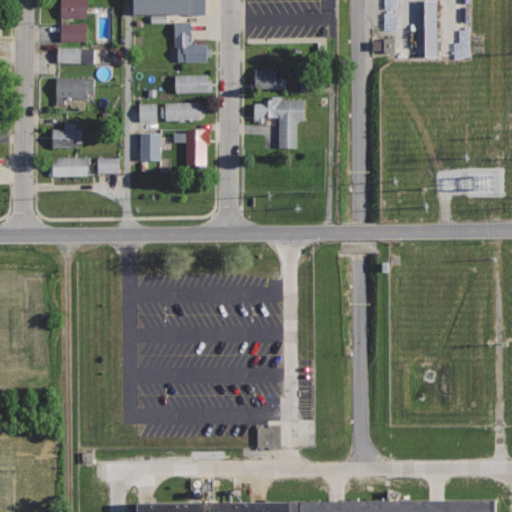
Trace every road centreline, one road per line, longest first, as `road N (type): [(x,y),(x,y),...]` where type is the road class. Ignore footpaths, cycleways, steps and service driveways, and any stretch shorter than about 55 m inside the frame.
road 1 (tertiary): [(511,230),(0,235)]
road 2 (residential): [(26,0),(25,235)]
road 3 (residential): [(231,0),(229,234)]
